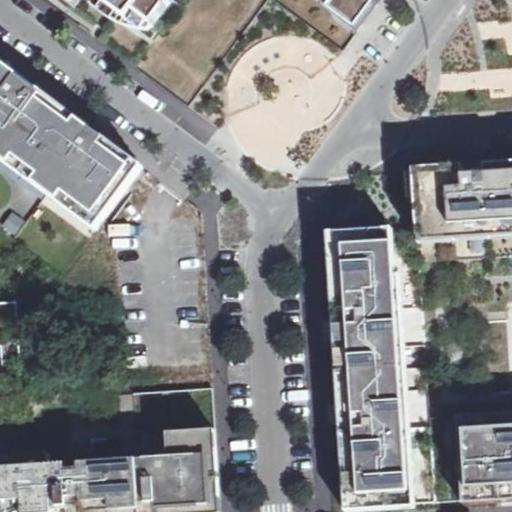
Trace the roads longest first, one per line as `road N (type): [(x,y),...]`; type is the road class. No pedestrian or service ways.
road 1 (residential): [(0,5),(283,219)]
road 2 (unclassified): [(277,511),(261,280),(266,247),(283,219)]
road 3 (unclassified): [(345,137),(448,0)]
road 4 (residential): [(345,137),(511,127)]
